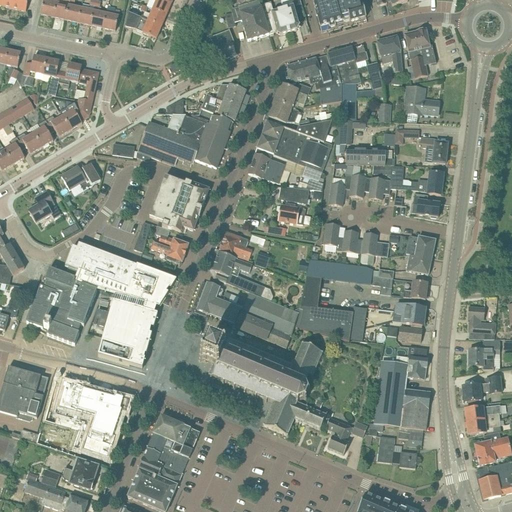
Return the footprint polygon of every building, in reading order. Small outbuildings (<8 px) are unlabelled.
[(0,0),(0,6),(11,9),(13,0),(0,0)] [(13,0),(11,9),(26,12),(28,0),(13,0)] [(57,4),(57,0),(44,0),(41,16),(54,18),(57,4)] [(57,4),(54,18),(66,21),(69,7),(71,2),(70,0),(64,0),(63,5),(57,4)] [(171,5),(159,0),(150,0),(147,8),(148,8),(153,10),(166,16),(171,5)] [(260,0),(227,0),(235,24),(242,22),(248,42),(269,36),(261,9),(263,8),(263,6),(262,6),(260,0)] [(360,0),(312,0),(320,27),(329,25),(329,28),(336,26),(335,23),(343,21),(344,23),(349,21),(349,23),(366,18),(363,6),(362,6),(360,0)] [(299,27),(293,8),(273,14),(270,4),(263,6),(263,8),(261,9),(269,36),(277,34),(281,36),(297,32),(299,27)] [(69,7),(66,21),(78,24),(81,10),(69,7)] [(106,15),(103,29),(115,32),(120,12),(107,9),(106,15)] [(81,10),(78,24),(91,27),(94,12),(81,10)] [(166,16),(153,10),(148,22),(161,28),(166,16)] [(91,27),(103,29),(106,15),(94,12),(91,27)] [(156,40),(161,28),(148,22),(128,14),(125,29),(136,31),(156,40)] [(232,14),(224,16),(228,29),(236,27),(232,14)] [(203,33),(196,30),(191,43),(192,46),(189,48),(187,52),(193,61),(196,62),(208,55),(203,33)] [(229,31),(220,35),(210,39),(220,64),(236,57),(231,44),(234,43),(229,31)] [(425,31),(413,34),(405,36),(409,54),(412,67),(408,68),(409,81),(428,77),(425,63),(435,60),(432,48),(429,48),(425,31)] [(401,54),(397,37),(377,42),(380,58),(376,59),(377,64),(381,79),(392,78),(392,75),(402,73),(400,54),(401,54)] [(352,49),(327,55),(328,57),(331,69),(336,67),(340,82),(341,82),(341,122),(352,123),(355,123),(357,123),(356,100),(356,86),(361,84),(355,64),(367,60),(363,46),(352,49)] [(0,64),(5,66),(8,51),(0,49),(0,64)] [(8,51),(5,66),(18,69),(21,54),(8,51)] [(36,75),(43,76),(47,60),(34,57),(32,65),(26,64),(23,76),(19,74),(16,80),(21,89),(24,87),(29,78),(35,79),(36,75)] [(320,91),(321,106),(335,104),(341,104),(341,82),(340,82),(336,67),(331,69),(328,57),(316,60),(287,68),(292,84),(308,80),(310,86),(314,85),(316,92),(320,91)] [(47,60),(43,76),(51,78),(50,83),(59,84),(62,72),(58,71),(60,63),(47,60)] [(62,72),(59,84),(64,86),(69,87),(70,82),(78,84),(81,70),(82,67),(69,65),(67,73),(62,72)] [(81,70),(78,84),(87,86),(86,93),(94,95),(99,74),(81,70)] [(16,80),(19,74),(19,73),(15,71),(11,78),(16,81),(16,80)] [(50,83),(47,95),(56,97),(59,84),(50,83)] [(308,96),(281,85),(275,102),(292,108),(294,102),(304,106),(308,96)] [(246,92),(229,86),(223,102),(207,96),(199,116),(209,115),(211,116),(215,109),(220,110),(218,116),(235,122),(246,92)] [(425,91),(415,89),(406,88),(405,97),(407,98),(405,115),(418,116),(418,115),(438,117),(439,103),(423,102),(425,91)] [(76,107),(76,108),(77,109),(83,119),(82,119),(83,121),(89,118),(94,95),(86,93),(84,101),(79,100),(79,101),(78,100),(76,107)] [(28,99),(22,103),(29,114),(34,110),(28,99)] [(167,109),(167,116),(183,117),(183,101),(167,109)] [(292,108),(275,102),(269,118),(285,124),(286,123),(295,124),(299,113),(291,110),(292,108)] [(22,103),(17,106),(23,117),(29,114),(22,103)] [(66,109),(59,113),(62,118),(71,132),(82,125),(79,121),(82,119),(83,119),(77,109),(76,108),(76,107),(76,106),(75,105),(74,104),(70,103),(64,106),(66,109)] [(17,106),(11,110),(17,120),(23,117),(17,106)] [(390,124),(391,106),(379,106),(378,124),(390,124)] [(3,114),(2,115),(9,126),(17,120),(11,110),(3,114)] [(2,115),(0,115),(0,124),(3,129),(9,126),(2,115)] [(185,118),(179,135),(223,152),(230,134),(230,133),(233,124),(221,120),(212,118),(211,122),(210,122),(193,116),(191,120),(185,118)] [(45,122),(52,133),(55,131),(59,139),(71,132),(62,118),(55,122),(53,118),(45,122)] [(30,130),(33,135),(42,149),(53,142),(49,135),(52,133),(45,122),(38,127),(37,125),(30,130)] [(352,123),(341,122),(337,122),(335,145),(351,146),(352,123)] [(296,133),(268,123),(267,123),(257,150),(273,156),(322,174),(332,146),(324,143),(332,123),(298,129),(296,133)] [(150,158),(174,167),(177,160),(192,165),(194,162),(216,170),(223,152),(179,135),(149,124),(138,154),(139,154),(150,158)] [(9,126),(3,129),(7,137),(13,133),(9,126)] [(407,131),(396,131),(394,146),(403,146),(403,138),(407,139),(407,131)] [(33,135),(27,139),(24,135),(17,139),(23,150),(26,148),(31,156),(42,149),(33,135)] [(12,148),(5,152),(13,166),(25,159),(20,152),(23,150),(17,139),(9,144),(12,148)] [(421,139),(420,148),(434,150),(432,164),(445,166),(448,145),(435,143),(435,141),(421,139)] [(135,148),(114,145),(112,157),(133,159),(135,148)] [(336,146),(336,157),(341,157),(341,155),(343,155),(346,146),(336,146)] [(257,150),(248,175),(264,181),(263,182),(264,183),(269,185),(270,185),(270,183),(279,186),(286,167),(272,161),(273,156),(257,150)] [(392,152),(346,151),(346,165),(394,167),(394,160),(392,160),(392,152)] [(0,169),(2,173),(13,166),(5,152),(0,154),(0,169)] [(150,158),(139,154),(137,159),(148,164),(150,158)] [(287,162),(285,171),(302,177),(305,169),(287,162)] [(78,169),(61,178),(69,192),(71,191),(74,198),(101,182),(91,166),(82,171),(83,171),(81,173),(78,169)] [(390,190),(419,193),(429,194),(429,195),(441,197),(443,175),(429,173),(428,183),(419,181),(418,184),(412,183),(411,188),(402,187),(404,169),(391,168),(391,176),(390,182),(390,190)] [(344,190),(350,191),(351,191),(352,177),(345,176),(344,187),(331,185),(329,206),(342,208),(344,190)] [(351,191),(350,191),(349,198),(363,199),(364,193),(369,194),(370,194),(372,180),(371,180),(352,177),(351,191)] [(157,227),(170,232),(170,231),(171,231),(172,230),(183,234),(185,229),(193,232),(199,219),(204,204),(209,191),(192,184),(192,185),(186,183),(185,185),(165,178),(160,191),(159,191),(154,205),(149,219),(159,223),(158,226),(157,226),(157,227)] [(301,179),(298,187),(307,190),(309,181),(302,179),(301,179)] [(323,185),(310,180),(309,181),(307,190),(306,191),(315,192),(321,193),(322,193),(323,185)] [(390,196),(390,190),(390,182),(372,180),(370,194),(369,194),(369,200),(382,202),(383,195),(390,196)] [(307,206),(309,192),(294,189),(281,189),(278,201),(307,206)] [(39,206),(29,212),(36,225),(51,216),(54,220),(60,216),(47,193),(35,200),(39,206)] [(428,197),(414,195),(413,205),(417,206),(416,215),(438,218),(440,205),(427,203),(428,197)] [(395,199),(394,206),(402,207),(403,200),(395,199)] [(92,204),(79,225),(86,229),(99,208),(92,204)] [(287,208),(281,207),(278,222),(303,226),(306,211),(295,209),(295,206),(288,205),(287,208)] [(144,224),(134,251),(143,254),(150,226),(144,224)] [(336,252),(342,253),(344,239),(338,238),(340,227),(326,225),(323,246),(325,246),(324,251),(326,253),(335,254),(336,252)] [(278,236),(280,229),(265,226),(264,234),(278,236)] [(170,232),(157,227),(154,235),(161,238),(159,244),(169,248),(168,249),(170,250),(170,252),(176,254),(176,253),(185,256),(188,246),(173,240),(173,241),(167,239),(170,232)] [(358,234),(345,232),(344,239),(342,253),(341,258),(346,259),(347,254),(355,255),(362,255),(364,241),(363,241),(357,241),(358,234)] [(241,238),(226,233),(219,251),(231,256),(248,262),(252,251),(246,249),(248,241),(241,238)] [(375,257),(381,258),(383,244),(376,243),(377,237),(364,235),(363,241),(364,241),(362,255),(361,256),(360,264),(367,265),(368,257),(375,257)] [(390,245),(403,247),(405,237),(391,235),(390,245)] [(252,237),(251,244),(265,246),(266,239),(252,237)] [(431,261),(436,241),(418,238),(416,247),(411,246),(409,256),(431,261)] [(5,241),(0,243),(0,254),(13,276),(24,270),(10,245),(9,246),(5,241)] [(169,248),(159,244),(154,242),(151,250),(168,256),(166,261),(179,266),(180,263),(182,264),(185,256),(176,253),(176,254),(170,252),(170,250),(168,249),(169,248)] [(389,245),(383,244),(381,258),(387,259),(389,245)] [(129,264),(110,257),(79,245),(77,250),(73,248),(65,268),(69,269),(67,276),(49,269),(42,289),(40,288),(27,324),(43,330),(43,328),(49,331),(47,336),(75,347),(79,334),(81,327),(84,328),(97,292),(101,281),(129,292),(138,267),(137,267),(129,264)] [(252,266),(219,254),(212,272),(217,273),(214,280),(226,285),(234,288),(260,299),(264,288),(237,277),(239,271),(248,274),(252,266)] [(254,266),(266,270),(270,259),(258,255),(254,266)] [(428,276),(431,261),(409,256),(406,272),(428,276)] [(365,268),(310,261),(309,266),(307,275),(306,278),(307,278),(300,309),(304,310),(299,329),(349,343),(350,332),(353,314),(318,309),(321,280),(381,288),(380,296),(390,297),(393,280),(372,278),(373,272),(365,268)] [(0,284),(10,286),(11,277),(5,267),(0,266),(0,284)] [(137,267),(138,267),(129,292),(101,281),(97,292),(114,300),(98,358),(130,367),(130,366),(142,370),(159,309),(177,281),(137,266),(137,267)] [(393,273),(379,271),(378,278),(393,280),(393,273)] [(427,284),(417,283),(413,283),(412,292),(404,291),(403,298),(425,301),(427,284)] [(221,299),(224,291),(207,285),(197,311),(234,326),(241,307),(228,302),(231,295),(225,293),(222,300),(221,299)] [(24,289),(14,287),(8,309),(6,318),(9,319),(16,319),(24,289)] [(260,299),(250,294),(236,328),(287,349),(291,338),(292,337),(295,328),(299,315),(293,312),(260,299)] [(425,309),(415,308),(397,306),(395,315),(405,316),(404,325),(422,327),(425,309)] [(481,321),(484,322),(484,310),(469,308),(468,320),(470,320),(469,334),(484,335),(484,341),(494,341),(495,326),(480,325),(481,321)] [(0,317),(0,316),(0,331),(5,333),(9,319),(6,318),(8,309),(6,309),(5,311),(2,311),(0,317)] [(293,312),(299,315),(295,328),(299,329),(304,310),(300,309),(293,312)] [(350,332),(349,341),(362,342),(367,311),(354,309),(353,314),(350,332)] [(97,312),(93,326),(104,329),(108,315),(97,312)] [(422,331),(400,328),(398,341),(421,344),(422,331)] [(213,378),(223,382),(222,384),(223,385),(224,383),(233,386),(232,389),(234,390),(235,387),(244,391),(243,394),(245,394),(246,392),(255,396),(254,398),(256,399),(257,396),(266,400),(265,403),(266,403),(267,401),(273,403),(270,411),(267,410),(267,412),(269,413),(267,419),(264,418),(264,419),(266,420),(264,425),(261,426),(262,428),(264,427),(286,436),(287,439),(289,438),(288,436),(294,420),(319,431),(320,433),(321,432),(321,430),(326,417),(328,416),(328,415),(326,416),(297,404),(298,403),(305,401),(306,402),(307,401),(305,399),(308,394),(311,393),(310,392),(308,392),(305,386),(308,384),(306,383),(309,377),(312,378),(313,380),(313,378),(316,371),(317,371),(318,370),(316,370),(319,363),(321,364),(321,363),(319,362),(322,355),(325,354),(324,353),(322,354),(303,346),(302,344),(301,345),(302,347),(299,353),(298,353),(297,354),(299,354),(296,361),(292,359),(288,367),(283,365),(284,362),(283,362),(282,364),(272,360),(273,357),(271,357),(270,359),(262,356),(263,353),(261,352),(260,355),(251,351),(252,348),(250,348),(249,350),(240,347),(241,344),(239,343),(238,346),(228,342),(227,339),(226,340),(227,341),(224,340),(220,342),(218,346),(220,350),(210,345),(209,343),(207,343),(208,346),(202,360),(199,361),(200,363),(203,362),(213,366),(209,375),(212,377),(210,377),(211,379),(213,378)] [(500,343),(493,343),(483,343),(483,351),(468,351),(468,368),(483,368),(483,372),(494,372),(494,370),(499,370),(500,343)] [(397,358),(396,365),(408,367),(407,379),(424,381),(426,370),(427,370),(428,361),(409,359),(397,358)] [(408,367),(381,363),(374,425),(384,427),(401,429),(408,367)] [(37,419),(48,379),(8,368),(4,385),(0,400),(0,411),(17,416),(16,419),(29,423),(34,420),(34,418),(37,419)] [(500,378),(495,379),(485,380),(486,385),(462,388),(464,404),(481,402),(480,394),(490,393),(490,395),(501,394),(500,378)] [(65,385),(59,409),(94,419),(83,451),(108,459),(111,449),(112,450),(116,439),(115,438),(123,413),(126,414),(130,402),(115,398),(115,399),(88,391),(88,390),(77,387),(76,388),(65,385)] [(430,394),(406,391),(401,429),(425,432),(430,394)] [(317,402),(314,408),(320,410),(323,404),(317,402)] [(484,408),(465,410),(466,423),(484,421),(484,423),(499,421),(499,416),(501,415),(500,407),(484,409),(484,408)] [(153,435),(167,441),(157,465),(182,475),(200,434),(186,428),(185,428),(184,427),(161,417),(153,435)] [(330,420),(329,421),(325,430),(337,435),(335,439),(332,438),(327,449),(344,456),(349,445),(346,443),(350,434),(363,439),(368,428),(356,423),(354,430),(330,420)] [(484,421),(466,423),(468,436),(486,434),(493,433),(493,428),(500,428),(499,421),(484,423),(484,421)] [(384,427),(374,425),(370,425),(368,437),(376,438),(377,433),(383,433),(384,427)] [(423,431),(400,429),(398,439),(422,442),(423,431)] [(12,434),(11,437),(37,445),(40,436),(22,431),(20,436),(12,434)] [(202,449),(215,453),(220,436),(207,432),(202,449)] [(494,460),(511,456),(508,439),(501,441),(499,433),(486,436),(487,443),(475,446),(478,459),(473,460),(475,468),(495,463),(494,460)] [(51,445),(53,438),(42,435),(39,444),(51,448),(51,445)] [(167,441),(153,435),(144,459),(157,465),(167,441)] [(395,440),(380,438),(377,463),(392,465),(392,463),(400,464),(399,469),(415,471),(417,455),(401,454),(402,449),(394,448),(395,440)] [(221,455),(238,462),(245,446),(227,439),(221,455)] [(144,459),(143,458),(138,470),(139,471),(177,487),(182,475),(157,465),(144,459)] [(94,467),(78,461),(74,473),(64,469),(64,471),(65,471),(63,477),(64,481),(70,483),(70,485),(90,492),(90,491),(93,490),(94,488),(94,485),(93,483),(97,472),(93,471),(94,467)] [(511,463),(486,469),(477,472),(484,501),(501,497),(501,496),(511,493),(511,492),(511,487),(511,486),(511,478),(511,475),(511,463)] [(165,511),(177,487),(139,471),(128,498),(160,511),(165,511)] [(46,472),(42,484),(55,489),(60,476),(46,472)] [(29,474),(28,476),(28,477),(24,475),(23,478),(26,480),(36,484),(39,477),(29,474)] [(207,502),(214,477),(208,475),(200,500),(207,502)] [(68,496),(29,481),(25,492),(45,500),(42,506),(58,511),(84,511),(89,501),(71,495),(70,500),(66,499),(68,496)] [(403,511),(365,495),(358,511),(403,511)]
